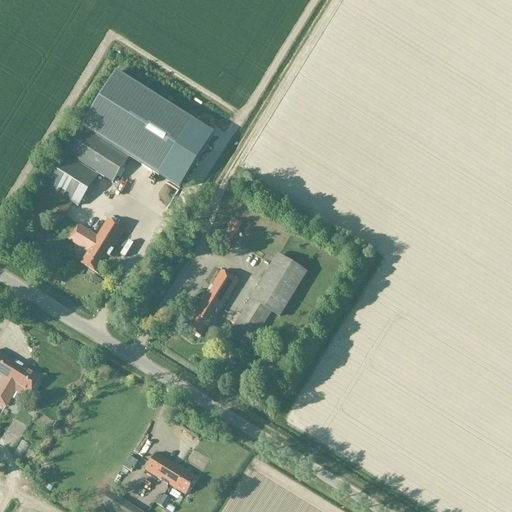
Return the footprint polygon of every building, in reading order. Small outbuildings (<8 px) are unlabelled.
[(117,73),(81,130),(128,160),(129,158),(158,177),(194,122),(117,73)] [(81,130),(65,154),(112,184),(128,160),(81,130)] [(77,207),(97,177),(64,156),(45,187),(77,207)] [(59,226),(72,205),(44,187),(31,209),(59,226)] [(226,252),(242,224),(232,218),(215,245),(226,252)] [(98,275),(125,230),(108,220),(97,237),(78,225),(68,241),(88,253),(81,264),(98,275)] [(306,274),(276,256),(234,326),(255,339),(272,311),(280,317),(306,274)] [(208,330),(238,281),(221,271),(193,316),(195,318),(188,330),(196,335),(195,335),(200,338),(206,328),(208,330)] [(40,378),(0,353),(0,377),(3,379),(0,383),(0,404),(6,408),(15,392),(27,399),(29,395),(40,378)] [(186,497),(196,480),(156,455),(146,472),(186,497)] [(273,474),(271,478),(281,483),(283,479),(273,474)]
